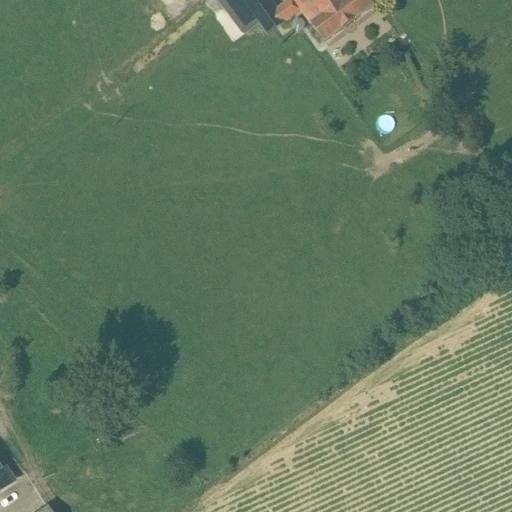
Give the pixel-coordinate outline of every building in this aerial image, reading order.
[(258,24),(240,0),(218,0),(243,34),(258,24)] [(292,0),(276,12),(267,0),(240,0),(258,24),(267,37),(300,10),(292,0)] [(317,0),(292,0),(300,10),(302,13),(317,0)] [(317,0),(302,13),(312,27),(348,0),(317,0)] [(366,0),(348,0),(312,27),(325,45),(373,9),(366,0)] [(0,466),(0,490),(11,483),(0,466)]
